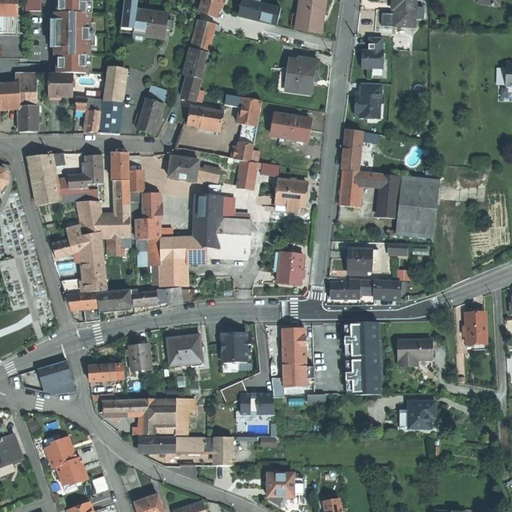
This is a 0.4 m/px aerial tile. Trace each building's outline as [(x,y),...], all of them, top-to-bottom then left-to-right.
[(17,0),(0,0),(0,16),(4,16),(18,17),(17,0)] [(26,0),(27,10),(43,10),(42,0),(26,0)] [(87,0),(59,0),(59,14),(56,14),(56,57),(58,56),(58,58),(58,74),(86,74),(86,57),(90,57),(90,14),(87,14),(87,0)] [(124,0),(123,17),(136,19),(137,12),(138,0),(124,0)] [(204,0),(200,13),(206,15),(216,18),(222,0),(204,0)] [(281,9),(260,4),(260,0),(242,0),(239,17),(277,26),(281,9)] [(324,15),(325,0),(300,0),(298,16),(293,16),(292,27),(297,28),(297,30),(321,33),(324,15)] [(397,5),(397,11),(394,11),(394,12),(394,20),(394,28),(415,28),(415,19),(423,19),(423,9),(415,9),(415,0),(391,0),(391,5),(397,5)] [(168,16),(137,12),(136,19),(135,26),(147,28),(147,31),(166,33),(167,25),(168,16)] [(136,19),(123,17),(122,28),(134,29),(135,26),(136,19)] [(208,54),(216,26),(200,21),(192,49),(208,54)] [(147,28),(135,26),(134,29),(135,29),(134,33),(136,35),(144,36),(146,34),(147,31),(147,28)] [(371,69),(383,69),(383,51),(382,51),(383,38),(369,38),(368,51),(368,52),(362,52),(362,60),(361,69),(371,69)] [(208,54),(192,49),(190,56),(192,65),(190,71),(189,77),(202,81),(203,81),(210,54),(208,54)] [(317,73),(319,63),(300,60),(300,63),(291,61),(289,72),(291,72),(290,80),(288,79),(287,91),(307,94),(309,80),(316,82),(317,73)] [(123,70),(109,68),(105,101),(119,103),(123,70)] [(72,75),(50,74),(50,97),(61,97),(72,97),(72,75)] [(15,84),(36,85),(37,75),(16,75),(15,84)] [(202,81),(189,77),(186,88),(183,99),(196,102),(202,81)] [(15,84),(0,85),(0,108),(19,108),(37,107),(37,103),(38,103),(37,84),(36,85),(15,84)] [(360,119),(376,119),(377,104),(381,104),(382,84),(362,84),(361,96),(356,96),(355,106),(355,115),(360,116),(360,119)] [(148,101),(163,105),(167,93),(151,88),(148,101)] [(103,102),(77,99),(77,111),(86,112),(89,112),(101,114),(103,102)] [(258,128),(263,103),(243,99),(238,125),(244,126),(258,128)] [(100,134),(120,136),(124,104),(119,103),(105,101),(100,134)] [(159,121),(164,106),(163,105),(148,101),(147,101),(142,117),(140,124),(138,131),(154,136),(159,121)] [(37,107),(19,108),(20,132),(28,132),(38,132),(38,107),(37,107)] [(224,113),(191,107),(190,116),(188,125),(221,130),(224,113)] [(99,135),(101,114),(89,112),(88,117),(86,133),(93,134),(99,135)] [(311,121),(276,115),(273,137),(280,138),(293,140),(308,142),(309,132),(311,121)] [(244,126),(241,143),(255,146),(258,128),(244,126)] [(345,150),(361,151),(362,133),(347,130),(345,150)] [(379,143),(379,134),(362,132),(362,141),(379,143)] [(291,150),(293,140),(280,138),(279,148),(291,150)] [(254,152),(255,146),(241,143),(240,148),(235,147),(232,159),(237,161),(242,162),(252,164),(252,162),(254,152)] [(343,170),(359,172),(361,151),(345,150),(344,159),(343,170)] [(51,155),(53,167),(64,166),(62,154),(50,154),(51,155)] [(119,155),(113,154),(114,182),(115,182),(118,182),(130,182),(129,156),(119,155)] [(51,155),(28,157),(35,194),(56,192),(58,191),(58,190),(56,180),(53,167),(51,155)] [(104,184),(103,156),(94,157),(86,157),(87,166),(87,178),(87,185),(88,185),(104,184)] [(199,161),(172,157),(171,167),(169,178),(196,182),(198,168),(199,161)] [(232,159),(225,158),(223,165),(235,167),(237,161),(232,159)] [(252,164),(242,162),(241,169),(240,188),(255,189),(257,165),(256,164),(252,164)] [(204,169),(202,180),(218,181),(221,170),(204,166),(204,169)] [(0,192),(2,192),(9,182),(7,173),(0,169),(0,192)] [(362,184),(363,173),(344,171),(343,182),(342,191),(341,195),(340,206),(360,208),(362,184)] [(130,172),(131,192),(143,192),(143,182),(141,172),(130,172)] [(383,175),(363,173),(362,184),(382,186),(383,175)] [(378,218),(396,220),(400,177),(383,175),(382,186),(378,218)] [(58,190),(89,188),(88,185),(87,185),(87,178),(85,178),(82,178),(69,179),(67,177),(64,178),(64,179),(56,180),(58,190)] [(439,181),(400,177),(396,220),(398,220),(397,230),(390,229),(390,231),(390,235),(433,239),(439,181)] [(131,217),(130,182),(118,182),(118,217),(131,217)] [(279,184),(276,205),(299,208),(305,208),(306,197),(307,187),(279,184)] [(56,192),(59,204),(90,200),(89,188),(58,190),(58,191),(56,192)] [(56,192),(35,194),(38,207),(59,204),(56,192)] [(144,220),(160,220),(159,195),(144,195),(144,220)] [(197,197),(195,218),(197,219),(221,220),(222,198),(197,197)] [(222,198),(221,220),(232,221),(248,222),(249,217),(233,216),(234,199),(222,198)] [(99,202),(77,203),(83,237),(102,232),(101,217),(102,217),(99,202)] [(299,208),(276,205),(276,211),(299,213),(299,208)] [(102,217),(101,217),(102,232),(103,237),(108,237),(124,237),(131,237),(131,217),(118,217),(116,217),(102,217)] [(221,220),(197,219),(196,239),(174,239),(160,240),(161,261),(187,261),(207,261),(207,258),(206,249),(219,250),(221,220)] [(149,240),(160,240),(160,230),(160,220),(144,220),(137,220),(138,240),(149,240)] [(221,220),(219,250),(248,251),(249,251),(251,222),(248,222),(232,221),(221,220)] [(82,237),(80,226),(67,229),(70,241),(80,238),(80,237),(82,237)] [(160,230),(160,240),(174,239),(173,230),(160,230)] [(83,262),(104,260),(102,232),(83,237),(82,237),(80,237),(80,238),(82,252),(83,262)] [(124,237),(108,237),(108,256),(125,256),(125,249),(124,249),(124,237)] [(82,252),(80,238),(70,241),(53,245),(54,252),(56,259),(82,252)] [(149,240),(138,240),(138,252),(149,252),(149,240)] [(161,261),(160,240),(149,240),(149,252),(149,267),(161,267),(161,261)] [(389,245),(389,254),(406,255),(407,245),(389,245)] [(206,249),(207,258),(247,261),(248,251),(219,250),(206,249)] [(348,272),(349,272),(365,272),(371,273),(371,260),(379,260),(379,252),(349,251),(349,263),(348,272)] [(302,270),(304,256),(284,254),(281,274),(278,273),(277,283),(289,284),(300,285),(301,280),(302,270)] [(85,282),(86,294),(97,293),(108,292),(104,260),(83,262),(83,263),(84,274),(86,275),(87,281),(85,282)] [(187,261),(161,261),(161,267),(161,286),(188,286),(187,261)] [(63,287),(66,295),(85,294),(86,294),(85,282),(82,279),(61,281),(63,287)] [(360,294),(360,280),(350,280),(350,283),(332,283),(332,298),(346,299),(360,299),(360,294)] [(375,280),(360,280),(360,294),(375,294),(375,280)] [(400,281),(375,280),(375,294),(375,299),(400,300),(400,293),(400,283),(400,281)] [(168,304),(169,307),(184,304),(182,290),(166,291),(168,304)] [(108,292),(97,293),(100,311),(111,310),(118,309),(132,308),(130,295),(129,291),(108,292)] [(133,295),(134,307),(148,307),(162,306),(162,305),(168,304),(166,291),(143,291),(143,293),(138,293),(133,294),(133,295)] [(85,323),(101,321),(100,313),(100,311),(97,293),(86,294),(85,294),(87,309),(84,310),(85,323)] [(85,294),(66,295),(69,304),(71,311),(84,310),(87,309),(85,294)] [(486,343),(485,316),(476,316),(466,316),(467,344),(486,343)] [(354,396),(384,395),(382,341),(379,341),(379,323),(352,323),(352,337),(345,338),(345,346),(352,345),(353,373),(346,374),(347,381),(353,381),(354,396)] [(307,365),(306,330),(293,330),(283,330),(284,365),(307,365)] [(223,363),(248,362),(247,345),(251,345),(251,337),(247,337),(247,334),(234,335),(222,335),(223,363)] [(179,339),(168,340),(171,366),(187,365),(192,364),(203,363),(201,353),(200,343),(200,336),(187,338),(179,339)] [(415,341),(399,342),(399,365),(410,365),(410,361),(418,361),(432,361),(432,341),(415,341)] [(152,370),(150,346),(140,347),(130,348),(132,372),(152,370)] [(67,361),(38,370),(44,389),(51,387),(73,381),(67,361)] [(116,365),(89,366),(90,382),(101,382),(116,381),(116,380),(116,365)] [(307,365),(284,365),(285,388),(307,387),(307,380),(307,365)] [(51,387),(53,395),(56,395),(76,393),(73,381),(51,387)] [(275,416),(273,394),(248,394),(242,381),(221,391),(228,406),(241,400),(241,416),(275,416)] [(176,400),(176,435),(188,435),(188,416),(188,399),(176,399),(176,400)] [(142,428),(142,435),(157,435),(156,400),(141,400),(141,401),(142,416),(142,428)] [(176,400),(156,400),(157,435),(176,435),(176,400)] [(131,416),(131,401),(104,402),(104,416),(114,416),(121,416),(131,416)] [(142,416),(141,401),(131,401),(131,416),(142,416)] [(435,414),(435,403),(427,402),(409,402),(409,411),(409,430),(431,430),(431,419),(431,414),(435,414)] [(409,411),(400,411),(400,430),(409,430),(409,411)] [(142,435),(142,428),(133,428),(133,436),(142,436),(142,435)] [(0,442),(0,468),(23,460),(14,437),(0,442)] [(80,457),(77,459),(73,447),(69,437),(57,441),(58,444),(46,449),(53,469),(57,468),(81,459),(80,457)] [(217,453),(217,466),(225,467),(232,467),(233,438),(218,437),(218,438),(217,453)] [(176,439),(140,438),(140,453),(176,454),(176,439)] [(206,439),(206,453),(217,453),(218,438),(206,438),(206,439)] [(176,439),(176,454),(206,454),(206,453),(206,439),(176,439)] [(85,469),(81,459),(57,468),(64,487),(76,482),(77,485),(89,480),(85,469)] [(293,474),(268,474),(268,496),(270,496),(283,496),(292,496),(292,493),(293,478),(293,474)] [(104,476),(93,480),(97,492),(108,489),(104,476)] [(303,478),(293,478),(292,493),(303,493),(303,478)] [(134,501),(137,511),(163,511),(158,494),(145,498),(134,501)] [(283,496),(270,496),(269,500),(274,503),(279,505),(283,496)] [(338,511),(338,498),(321,500),(321,511),(338,511)] [(185,507),(174,511),(205,511),(201,502),(185,507)]
